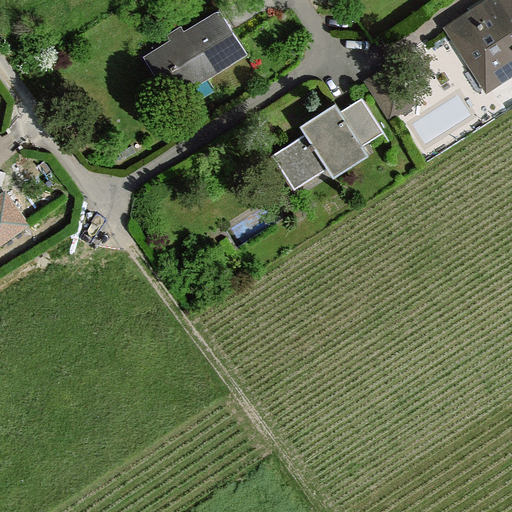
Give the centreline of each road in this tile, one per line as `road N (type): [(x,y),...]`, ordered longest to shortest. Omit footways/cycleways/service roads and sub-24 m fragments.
road 1 (residential): [(97,199),(333,51),(297,0)]
road 2 (track): [(324,511),(134,249)]
road 3 (residential): [(97,199),(0,61)]
